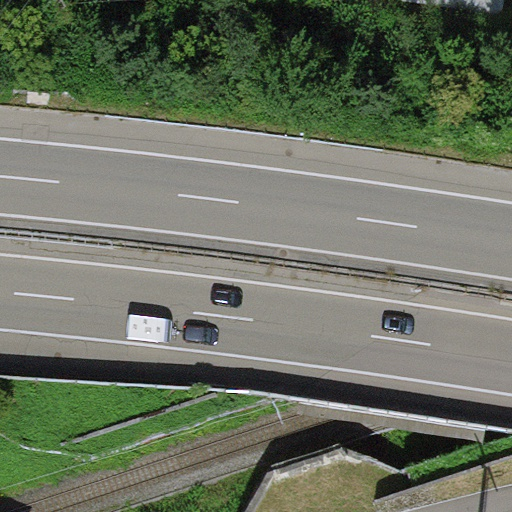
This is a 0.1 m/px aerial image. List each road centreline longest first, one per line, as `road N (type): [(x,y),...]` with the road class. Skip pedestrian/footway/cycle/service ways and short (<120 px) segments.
road 1 (motorway): [(0,298),(255,323),(511,368)]
road 2 (motorway): [(511,247),(0,186)]
